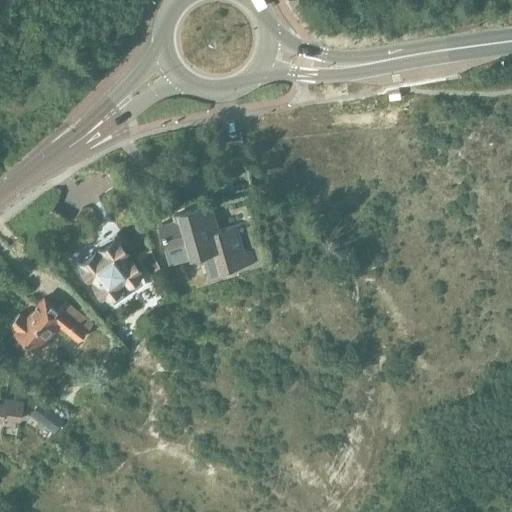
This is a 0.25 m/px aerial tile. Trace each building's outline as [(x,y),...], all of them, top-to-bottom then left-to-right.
[(240,142),(224,144),(223,144),(225,164),(242,162),(240,142)] [(212,205),(199,209),(173,216),(175,222),(158,227),(165,251),(180,247),(183,260),(210,253),(216,275),(255,264),(252,252),(245,254),(237,226),(219,230),(212,205)] [(51,211),(38,231),(59,244),(71,225),(51,211)] [(146,272),(117,233),(75,261),(104,301),(146,272)] [(17,239),(8,248),(23,262),(32,253),(17,239)] [(158,267),(146,251),(138,257),(149,273),(158,267)] [(66,301),(58,310),(43,298),(26,319),(18,313),(8,325),(16,331),(13,335),(35,353),(47,338),(48,339),(59,327),(77,342),(93,323),(66,301)] [(3,397),(2,404),(0,403),(0,423),(2,424),(3,419),(19,422),(23,400),(3,397)] [(29,414),(53,432),(63,419),(40,400),(29,414)]
